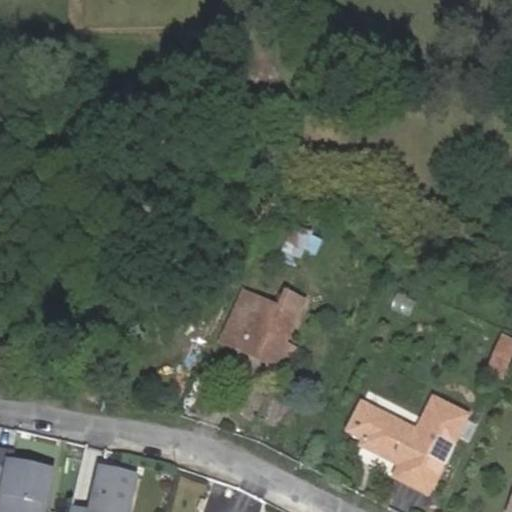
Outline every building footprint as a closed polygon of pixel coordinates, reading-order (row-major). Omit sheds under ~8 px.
[(318,220),(304,213),(286,251),(301,257),(318,220)] [(240,350),(263,302),(245,294),(222,342),(240,350)] [(258,359),(280,310),(263,302),(240,350),(258,359)] [(297,318),(280,310),(258,359),(269,364),(277,348),(283,351),(297,318)] [(487,373),(505,381),(511,365),(511,341),(503,338),(487,373)] [(277,348),(269,364),(275,367),(283,351),(277,348)] [(417,434),(380,417),(364,409),(350,437),(367,445),(364,451),(403,470),(398,481),(431,496),(470,418),(433,399),(417,434)] [(44,511),(52,476),(11,468),(14,454),(0,450),(0,489),(5,490),(0,511),(44,511)] [(127,511),(135,479),(100,471),(90,511),(78,511),(71,510),(70,511),(127,511)]
